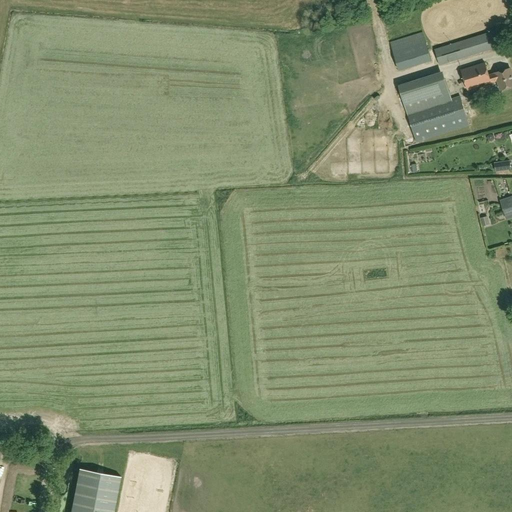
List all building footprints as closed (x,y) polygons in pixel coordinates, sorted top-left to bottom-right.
[(434,50),(439,65),(497,47),(492,32),(434,50)] [(392,48),(398,70),(431,59),(424,38),(392,48)] [(297,61),(300,61),(300,59),(306,58),(304,47),(295,48),(297,61)] [(468,90),(497,81),(500,90),(511,86),(511,73),(510,68),(489,75),(485,62),(461,70),(468,90)] [(460,96),(452,99),(445,77),(400,91),(407,113),(416,142),(469,125),(460,96)] [(322,95),(313,96),(313,106),(323,106),(322,95)] [(494,163),(495,172),(511,169),(511,160),(494,163)] [(489,182),(494,201),(501,199),(496,180),(489,182)] [(71,511),(113,511),(121,477),(80,469),(71,511)]
